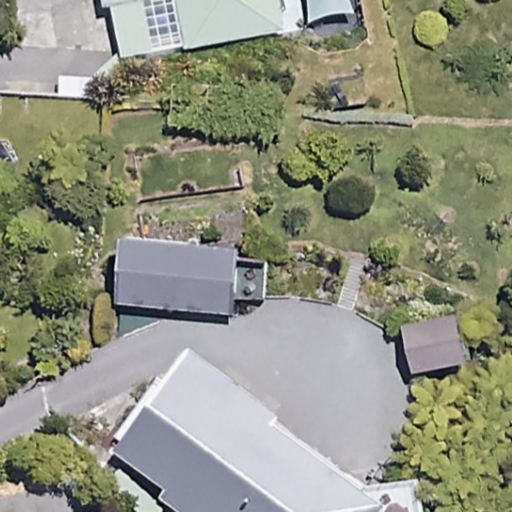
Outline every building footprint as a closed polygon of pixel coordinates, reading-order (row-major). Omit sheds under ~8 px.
[(108,0),(112,19),(211,0),(108,0)] [(354,7),(352,0),(304,0),(309,17),(354,7)] [(479,138),(446,100),(411,131),(444,169),(479,138)] [(176,193),(171,146),(133,149),(138,197),(176,193)] [(241,208),(124,214),(128,295),(245,288),(241,208)] [(184,348),(107,447),(192,511),(383,511),(390,504),(184,348)]
